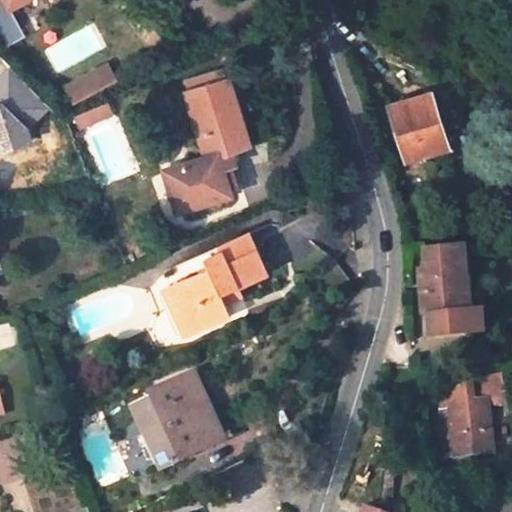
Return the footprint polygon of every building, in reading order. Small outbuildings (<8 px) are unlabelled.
[(26,0),(5,0),(11,9),(26,0)] [(68,102),(115,86),(109,67),(61,83),(68,102)] [(230,153),(250,147),(229,79),(187,92),(207,158),(167,169),(180,211),(233,195),(225,167),(234,165),(230,153)] [(450,148),(434,93),(390,107),(406,161),(450,148)] [(266,277),(248,238),(218,251),(221,257),(204,264),(208,273),(167,291),(188,338),(230,320),(222,304),(239,296),(236,290),(266,277)] [(437,336),(465,334),(470,329),(469,313),(465,313),(462,279),(467,279),(469,279),(466,245),(465,245),(427,248),(428,268),(421,269),(424,316),(430,316),(431,331),(437,336)] [(465,334),(484,333),(482,312),(474,312),(472,279),(469,279),(467,279),(462,279),(465,313),(469,313),(470,329),(465,334)] [(451,403),(488,399),(487,395),(511,392),(510,382),(505,382),(505,370),(437,393),(444,449),(456,448),(451,403)] [(224,442),(194,375),(154,393),(165,421),(146,430),(164,470),(224,442)] [(488,399),(451,403),(456,448),(492,444),(488,399)]
